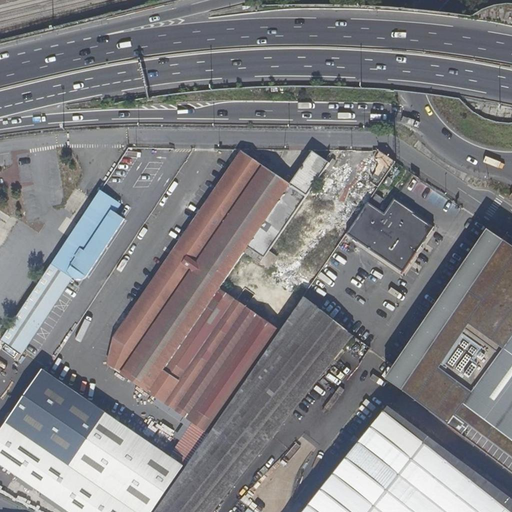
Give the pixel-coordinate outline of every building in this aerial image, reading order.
[(381,152),(376,152),(373,157),(376,158),(362,177),(376,187),(394,162),(381,152)] [(243,154),(224,182),(115,336),(107,365),(193,422),(168,457),(180,466),(183,467),(185,469),(304,295),(270,269),(276,259),(270,255),(331,166),(314,154),(291,186),(243,154)] [(378,189),(367,181),(360,191),(293,287),(304,295),(346,235),(367,205),(378,189)] [(98,191),(0,339),(0,342),(20,355),(70,278),(74,279),(79,278),(83,277),(84,277),(122,219),(112,213),(118,204),(98,191)] [(401,275),(432,227),(393,203),(385,215),(367,205),(346,235),(401,275)] [(511,255),(501,248),(404,391),(511,472),(511,255)] [(155,511),(210,511),(350,338),(346,335),(303,297),(185,469),(155,511)] [(0,344),(0,376),(0,377),(15,355),(0,344)] [(110,511),(60,477),(104,414),(42,372),(0,432),(0,468),(63,511),(110,511)] [(511,511),(511,498),(386,405),(300,511),(511,511)] [(104,414),(60,477),(110,511),(150,511),(183,467),(180,466),(168,457),(104,414)]
